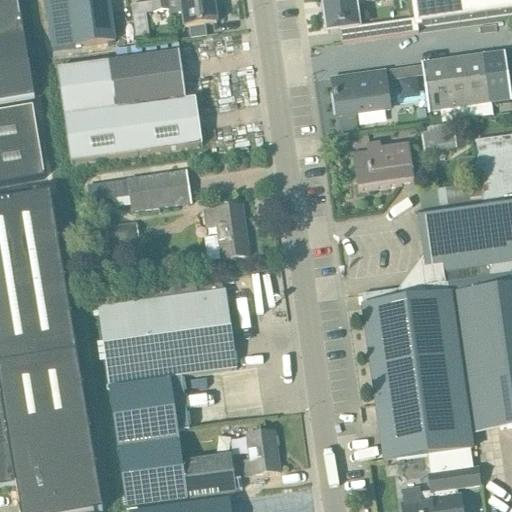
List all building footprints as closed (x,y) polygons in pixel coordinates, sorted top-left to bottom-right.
[(19,0),(0,0),(0,41),(25,37),(19,0)] [(45,0),(53,52),(75,49),(116,43),(110,0),(45,0)] [(183,16),(185,29),(217,25),(213,0),(174,0),(153,3),(154,15),(170,13),(170,18),(183,16)] [(356,5),(376,2),(375,0),(323,0),(325,12),(321,12),(324,32),(328,31),(328,34),(359,30),(359,29),(356,5)] [(359,29),(359,30),(361,42),(418,34),(418,28),(511,15),(511,0),(413,0),(417,21),(359,29)] [(133,7),(135,23),(153,20),(150,5),(133,7)] [(25,37),(0,41),(0,104),(36,99),(25,37)] [(70,166),(203,148),(196,101),(186,102),(179,54),(178,43),(116,52),(117,62),(56,71),(70,166)] [(442,124),(493,117),(491,106),(511,103),(505,55),(487,58),(426,66),(432,113),(440,112),(442,124)] [(356,116),(390,111),(385,72),(335,79),(337,95),(335,95),(335,100),(337,100),(340,118),(342,134),(358,132),(356,116)] [(0,187),(45,180),(33,109),(0,114),(0,187)] [(450,126),(421,130),(426,155),(452,151),(450,126)] [(449,212),(511,204),(511,142),(473,148),(478,187),(446,191),(449,212)] [(359,195),(379,192),(414,187),(409,149),(382,153),(381,144),(367,146),(368,154),(353,156),(359,195)] [(119,209),(131,207),(132,215),(193,207),(189,175),(127,184),(88,189),(90,203),(117,200),(119,209)] [(0,377),(79,364),(52,196),(0,204),(0,377)] [(511,204),(449,212),(418,216),(425,262),(404,291),(361,297),(385,463),(428,457),(471,451),(472,451),(470,435),(473,435),(456,295),(429,299),(428,288),(511,277),(511,204)] [(218,229),(223,262),(250,258),(243,208),(204,214),(207,231),(218,229)] [(137,226),(106,230),(106,232),(108,244),(108,245),(139,241),(137,226)] [(511,277),(428,288),(429,299),(456,295),(473,435),(511,429),(511,277)] [(237,371),(226,292),(224,291),(222,285),(197,289),(196,282),(154,288),(154,290),(98,298),(100,309),(98,310),(126,511),(188,503),(178,433),(189,432),(182,379),(237,371)] [(20,511),(103,511),(79,364),(0,377),(0,489),(16,487),(20,511)] [(250,463),(241,464),(243,479),(280,474),(275,435),(247,439),(250,463)] [(461,511),(458,490),(464,490),(480,487),(478,471),(474,472),(471,451),(428,457),(429,466),(430,476),(429,476),(432,494),(435,494),(436,502),(404,506),(404,511),(461,511)] [(189,502),(192,501),(235,495),(229,457),(183,464),(189,502)]
